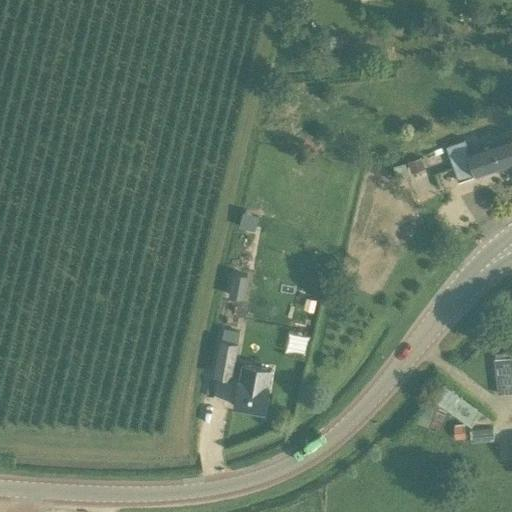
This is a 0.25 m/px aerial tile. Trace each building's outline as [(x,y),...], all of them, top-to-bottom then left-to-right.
[(460,181),(477,175),(476,174),(511,161),(511,133),(468,148),(465,137),(450,143),(456,162),(454,162),(460,181)] [(244,299),(249,275),(233,272),(229,296),(244,299)] [(304,352),(309,333),(288,328),(283,347),(304,352)] [(221,339),(220,339),(213,376),(232,380),(240,333),(224,329),(221,339)] [(511,356),(495,359),(499,395),(511,392),(511,356)] [(238,376),(234,404),(266,409),(271,382),(269,382),(273,363),(243,357),(240,376),(238,376)] [(438,421),(451,394),(437,387),(424,414),(438,421)]
